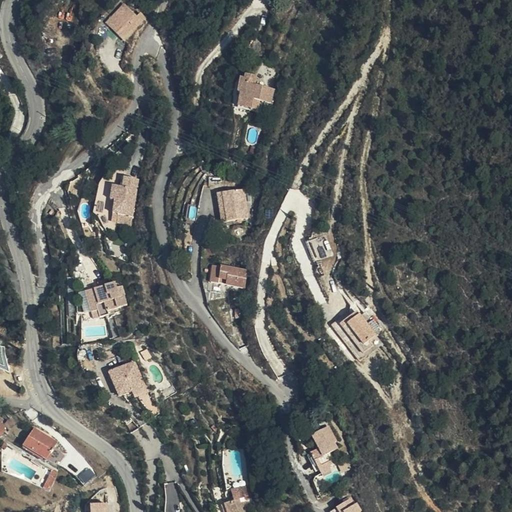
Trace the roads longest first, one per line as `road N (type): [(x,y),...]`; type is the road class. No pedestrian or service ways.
road 1 (unknown): [(27,296),(41,279),(39,198),(128,120),(137,54),(155,49),(172,121),(158,207),(165,245),(217,330),(282,396),(293,463),(311,497)]
road 2 (tertiary): [(12,0),(10,40),(37,114),(5,184),(6,207),(26,289),(35,382),(44,401),(122,466),(133,511)]
